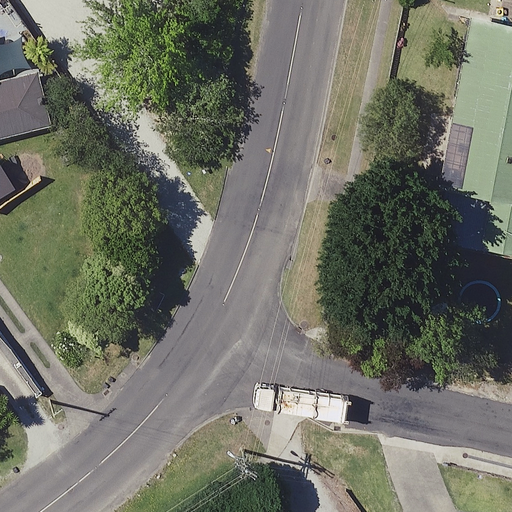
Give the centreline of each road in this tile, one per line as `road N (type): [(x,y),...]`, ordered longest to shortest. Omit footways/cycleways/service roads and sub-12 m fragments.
road 1 (unknown): [(200,363),(124,213),(0,18)]
road 2 (residential): [(298,0),(245,258),(200,363)]
road 3 (residential): [(511,451),(200,363)]
road 4 (residential): [(200,363),(113,454),(41,511)]
